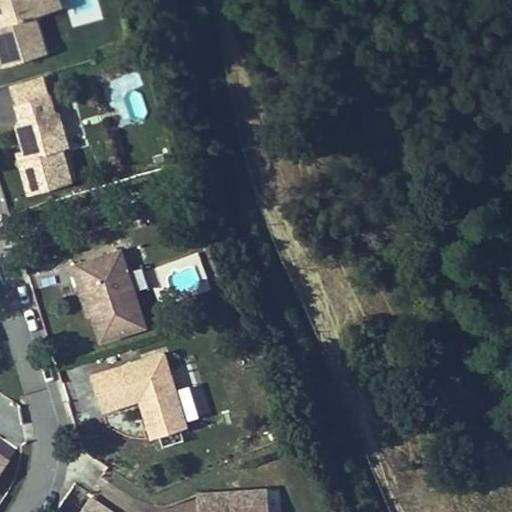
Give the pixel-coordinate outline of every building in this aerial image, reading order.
[(0,0),(0,43),(6,62),(47,49),(35,11),(49,7),(47,0),(0,0)] [(64,0),(69,24),(101,18),(97,0),(64,0)] [(67,165),(56,133),(63,131),(52,96),(48,97),(42,78),(9,88),(15,107),(10,109),(18,134),(21,142),(14,144),(24,178),(67,165)] [(21,142),(18,134),(11,136),(14,144),(21,142)] [(118,239),(69,255),(76,276),(80,275),(89,302),(99,333),(143,319),(118,239)] [(80,275),(76,276),(84,303),(89,302),(80,275)] [(163,347),(90,369),(101,404),(139,392),(146,390),(150,401),(142,403),(151,431),(186,420),(163,347)] [(186,416),(199,413),(191,382),(179,385),(186,416)] [(146,390),(139,392),(142,403),(150,401),(146,390)] [(0,445),(0,465),(9,452),(0,445)] [(274,511),(272,486),(206,491),(207,511),(274,511)] [(112,511),(117,506),(99,493),(86,511),(112,511)]
